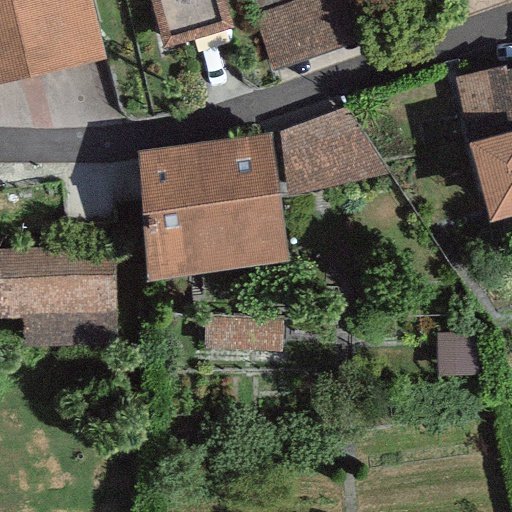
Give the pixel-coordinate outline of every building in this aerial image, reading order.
[(92,0),(0,0),(0,81),(106,58),(92,0)] [(213,0),(134,0),(149,61),(223,43),(213,0)] [(345,0),(310,0),(265,15),(282,64),(359,38),(345,0)] [(508,65),(456,79),(474,145),(470,146),(491,225),(511,219),(511,68),(509,69),(508,65)] [(286,120),(298,186),(383,170),(371,104),(286,120)] [(271,135),(137,152),(147,282),(289,262),(271,135)] [(115,245),(0,248),(0,319),(22,319),(23,349),(118,346),(115,245)] [(217,312),(213,343),(289,351),(292,321),(217,312)]
